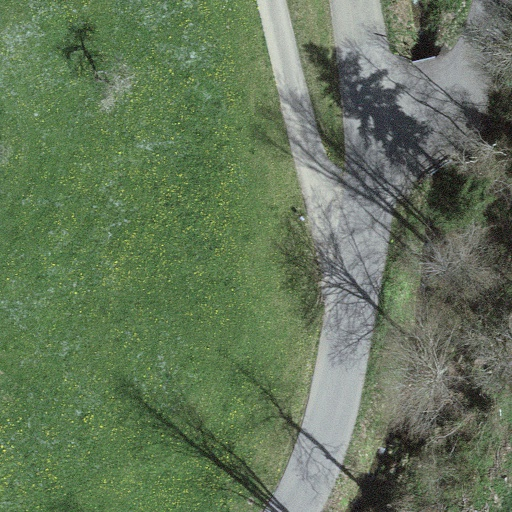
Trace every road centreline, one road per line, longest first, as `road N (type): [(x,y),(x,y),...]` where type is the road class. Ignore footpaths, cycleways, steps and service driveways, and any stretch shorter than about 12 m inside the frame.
road 1 (unclassified): [(289,511),(325,441),(360,260),(371,108),(357,0)]
road 2 (track): [(492,0),(470,73),(445,93),(371,108)]
